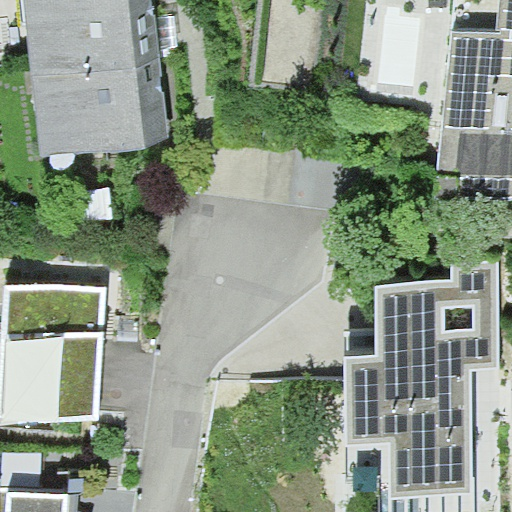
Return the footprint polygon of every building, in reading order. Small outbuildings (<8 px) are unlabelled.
[(156,0),(35,0),(51,155),(170,143),(156,0)] [(511,0),(498,0),(496,29),(456,26),(442,201),(511,206),(511,0)] [(457,280),(375,283),(378,357),(348,358),(351,440),(392,438),(394,491),(470,488),(466,365),(501,364),(497,263),(456,264),(457,280)] [(110,287),(13,281),(5,413),(102,419),(110,287)] [(70,511),(71,488),(17,486),(15,511),(70,511)]
